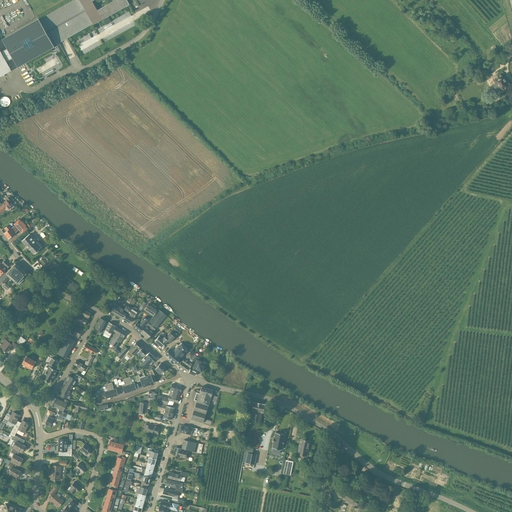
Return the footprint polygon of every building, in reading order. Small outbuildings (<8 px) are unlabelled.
[(0,77),(94,25),(79,0),(72,0),(0,40),(0,77)] [(79,0),(93,24),(102,19),(129,4),(126,0),(79,0)] [(148,6),(143,10),(146,14),(151,11),(148,6)] [(494,80),(496,83),(493,85),(495,89),(498,87),(500,90),(501,90),(504,89),(504,88),(506,90),(511,87),(508,79),(505,81),(504,79),(503,79),(503,78),(503,79),(500,74),(497,76),(498,78),(494,80)] [(0,100),(0,103),(6,106),(10,100),(2,96),(0,100)] [(10,211),(10,210),(15,207),(10,200),(11,198),(9,195),(5,199),(6,200),(0,205),(0,211),(2,214),(6,210),(8,209),(10,211)] [(21,222),(15,227),(18,230),(19,230),(25,225),(21,222)] [(12,228),(11,227),(8,224),(4,228),(7,231),(4,233),(8,239),(18,230),(14,226),(12,228)] [(30,249),(38,242),(30,234),(22,241),(30,249)] [(0,279),(6,273),(4,271),(10,264),(5,259),(2,263),(0,261),(0,279)] [(0,279),(0,280),(4,283),(5,282),(5,283),(10,278),(11,279),(11,278),(17,283),(22,278),(26,273),(15,263),(6,273),(0,279)] [(132,309),(132,308),(127,305),(123,303),(125,300),(119,296),(115,302),(121,305),(120,306),(120,307),(124,310),(123,311),(127,314),(124,319),(130,323),(134,318),(128,314),(132,309)] [(120,307),(120,306),(114,302),(113,305),(114,306),(111,311),(124,319),(127,314),(123,311),(124,310),(120,307)] [(153,316),(157,310),(149,304),(144,310),(153,316)] [(137,312),(137,311),(137,309),(135,307),(132,308),(132,309),(128,314),(134,318),(137,312)] [(85,326),(91,313),(83,309),(77,322),(85,326)] [(148,338),(153,332),(166,316),(159,309),(146,326),(140,332),(148,338)] [(140,332),(149,321),(144,317),(140,323),(138,321),(134,326),(140,332)] [(101,334),(107,321),(100,318),(94,330),(101,334)] [(112,333),(115,326),(109,322),(105,329),(104,331),(103,331),(101,334),(109,338),(112,333)] [(78,338),(83,330),(75,325),(70,334),(78,338)] [(110,343),(112,344),(117,347),(126,333),(116,326),(114,330),(116,332),(110,343)] [(173,333),(168,340),(170,342),(172,344),(178,337),(173,333)] [(21,336),(17,342),(22,346),(26,340),(21,336)] [(65,358),(74,340),(67,336),(57,354),(65,358)] [(170,342),(168,340),(166,339),(165,341),(161,338),(157,343),(164,349),(170,342)] [(13,349),(16,345),(11,341),(10,343),(4,339),(0,344),(0,347),(6,352),(10,347),(13,349)] [(135,355),(143,346),(137,341),(129,350),(135,355)] [(94,354),(96,349),(86,343),(83,348),(94,354)] [(170,349),(166,354),(176,363),(180,359),(188,350),(180,344),(173,352),(170,349)] [(141,354),(144,356),(149,351),(143,346),(137,352),(140,355),(141,354)] [(185,358),(179,366),(183,369),(189,361),(194,354),(190,351),(186,355),(187,356),(185,358)] [(150,352),(141,361),(147,367),(156,358),(150,352)] [(189,361),(183,369),(186,371),(192,364),(191,363),(193,361),(194,361),(197,357),(194,354),(189,361)] [(91,363),(94,358),(93,358),(94,357),(92,355),(91,356),(87,362),(86,361),(84,364),(89,367),(91,363)] [(36,365),(37,362),(26,356),(22,363),(32,369),(34,364),(36,365)] [(56,371),(53,369),(53,368),(52,368),(51,367),(52,366),(53,367),(54,366),(53,366),(56,361),(57,361),(51,358),(48,364),(48,363),(48,364),(50,365),(49,367),(48,366),(48,367),(49,367),(46,371),(44,374),(42,378),(42,379),(45,380),(45,381),(46,381),(50,383),(50,382),(56,371)] [(190,369),(189,373),(195,375),(198,370),(201,371),(204,366),(200,365),(201,361),(197,359),(192,370),(190,369)] [(86,371),(88,367),(76,360),(74,365),(80,368),(79,370),(82,372),(83,370),(86,371)] [(155,368),(158,371),(159,370),(162,373),(166,368),(161,362),(155,368)] [(149,371),(150,375),(145,377),(148,385),(154,383),(151,376),(154,375),(152,370),(149,371)] [(74,375),(73,378),(68,375),(66,378),(67,378),(65,380),(74,385),(76,380),(79,382),(81,379),(74,375)] [(140,381),(143,387),(148,385),(145,377),(140,379),(139,375),(135,376),(137,382),(140,381)] [(126,378),(131,391),(137,389),(135,383),(132,384),(130,377),(126,378)] [(122,387),(125,393),(131,391),(126,378),(123,379),(125,386),(122,387)] [(63,385),(71,390),(74,385),(65,380),(64,382),(62,385),(63,385)] [(108,383),(112,397),(118,395),(116,388),(114,389),(112,382),(108,383)] [(156,402),(160,403),(160,402),(167,404),(168,399),(178,402),(179,397),(178,397),(180,391),(182,385),(173,382),(171,389),(170,388),(170,391),(170,392),(169,397),(157,394),(156,402)] [(104,392),(106,399),(112,397),(108,383),(105,384),(107,391),(104,392)] [(70,396),(68,395),(71,390),(63,385),(61,387),(59,390),(64,393),(62,396),(69,399),(70,396)] [(197,401),(201,403),(202,399),(203,399),(204,396),(205,396),(207,388),(202,386),(200,390),(197,389),(197,391),(194,390),(191,399),(197,401)] [(207,388),(205,396),(202,403),(208,405),(213,390),(207,388)] [(148,400),(152,400),(156,400),(156,391),(149,390),(148,396),(144,395),(144,399),(149,399),(148,400)] [(191,419),(202,422),(203,423),(204,418),(208,405),(202,403),(205,396),(204,396),(203,399),(202,399),(201,403),(197,401),(191,419)] [(63,411),(67,403),(54,397),(50,405),(63,411)] [(81,412),(82,408),(87,409),(88,409),(88,408),(90,408),(90,405),(75,401),(74,406),(76,406),(75,410),(81,412)] [(140,402),(138,412),(146,413),(147,403),(145,403),(146,401),(143,401),(142,402),(140,402)] [(167,405),(167,404),(160,402),(160,403),(159,407),(166,409),(163,417),(171,419),(174,407),(167,405)] [(260,423),(262,412),(263,413),(265,404),(253,402),(251,410),(252,410),(250,421),(260,423)] [(8,421),(15,424),(20,415),(13,412),(10,418),(6,415),(3,422),(7,424),(8,421)] [(62,417),(65,418),(67,413),(64,412),(62,415),(59,414),(57,419),(58,419),(61,420),(62,417)] [(50,427),(54,418),(58,420),(58,419),(57,419),(59,414),(57,413),(57,414),(56,414),(55,416),(54,415),(53,417),(45,413),(42,419),(44,420),(42,423),(50,427)] [(19,426),(15,424),(10,434),(14,437),(15,435),(18,429),(25,433),(29,424),(22,420),(19,426)] [(147,432),(158,435),(160,427),(149,424),(149,425),(145,424),(143,430),(147,431),(147,432)] [(197,432),(197,428),(182,425),(180,432),(191,434),(192,432),(197,432)] [(258,446),(261,430),(253,429),(250,444),(251,444),(250,447),(257,449),(258,445),(258,446)] [(275,432),(274,438),(273,441),(272,447),(281,449),(283,443),(283,444),(284,440),(283,440),(285,434),(275,432)] [(26,447),(25,446),(19,443),(21,439),(15,435),(14,437),(13,439),(14,440),(10,447),(13,448),(19,452),(21,453),(23,450),(24,450),(25,450),(26,450),(26,449),(26,448),(26,447)] [(64,456),(71,456),(72,448),(67,448),(67,439),(59,439),(59,440),(58,440),(57,443),(58,443),(58,451),(64,451),(64,456)] [(307,456),(310,441),(300,439),(297,454),(307,456)] [(182,448),(197,452),(201,453),(202,450),(203,445),(184,440),(182,448)] [(114,451),(117,443),(110,441),(108,449),(114,451)] [(89,452),(91,449),(85,443),(80,448),(87,454),(88,454),(89,452)] [(117,443),(114,451),(121,452),(123,444),(117,443)] [(173,455),(180,457),(185,458),(187,458),(189,451),(182,449),(175,447),(173,455)] [(14,454),(10,461),(17,465),(17,464),(19,466),(23,459),(17,456),(19,452),(13,448),(10,452),(14,454)] [(148,450),(147,453),(150,454),(149,457),(156,459),(158,453),(151,451),(148,450)] [(248,452),(246,463),(254,464),(256,454),(248,452)] [(116,464),(123,466),(125,457),(122,456),(122,458),(118,457),(116,464)] [(145,459),(148,459),(147,463),(154,464),(156,459),(149,457),(146,456),(145,459)] [(17,465),(10,461),(6,459),(5,461),(9,463),(8,465),(10,466),(8,469),(10,470),(8,474),(17,478),(20,472),(15,468),(17,465)] [(78,474),(80,472),(81,473),(86,468),(80,462),(73,470),(78,474)] [(114,470),(121,472),(123,466),(116,464),(114,470)] [(60,476),(61,466),(53,465),(52,474),(51,474),(51,479),(54,479),(54,480),(55,480),(59,480),(59,476),(60,476)] [(112,477),(119,479),(121,472),(114,470),(112,477)] [(181,471),(180,475),(169,472),(167,477),(184,482),(185,477),(186,478),(187,472),(181,471)] [(139,477),(143,478),(142,481),(149,483),(151,476),(144,474),(144,475),(140,473),(139,477)] [(119,479),(112,477),(110,484),(114,485),(113,486),(117,488),(119,479)] [(167,478),(166,484),(176,487),(175,491),(179,492),(182,493),(183,488),(179,488),(181,481),(167,478)] [(79,489),(81,487),(74,481),(70,486),(71,487),(69,490),(74,494),(75,492),(76,492),(76,491),(77,492),(80,490),(79,489)] [(136,488),(137,488),(136,492),(146,495),(147,488),(141,486),(141,487),(137,486),(136,488)] [(49,493),(52,495),(49,499),(58,506),(63,501),(59,497),(60,495),(58,493),(57,495),(54,493),(58,489),(54,487),(49,493)] [(107,495),(114,497),(116,491),(109,488),(107,495)] [(178,497),(179,492),(175,491),(165,488),(163,493),(174,496),(178,497)] [(137,499),(144,501),(146,495),(136,492),(135,494),(138,495),(137,499)] [(105,502),(112,504),(114,497),(107,495),(105,502)] [(72,511),(74,510),(72,509),(76,504),(72,500),(68,505),(67,505),(63,510),(64,511),(72,511)] [(177,511),(178,509),(179,505),(178,505),(174,503),(172,503),(172,504),(172,505),(170,505),(170,504),(170,503),(161,501),(160,506),(176,511),(177,511)] [(103,508),(110,510),(112,504),(105,502),(103,508)]
